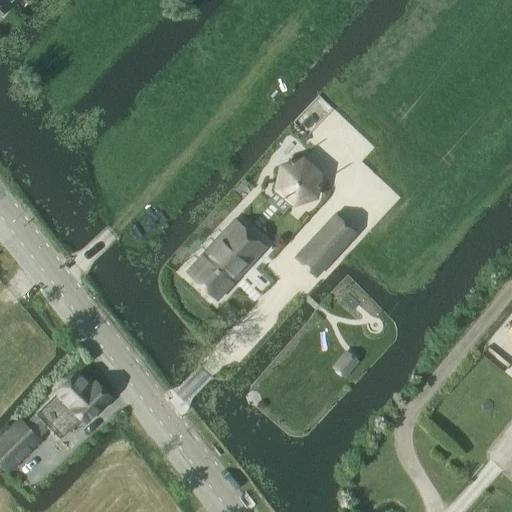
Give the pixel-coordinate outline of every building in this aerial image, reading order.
[(0,0),(0,12),(11,0),(0,0)] [(319,174),(302,159),(280,166),(276,189),(293,204),(315,197),(319,174)] [(314,277),(355,233),(334,214),(293,258),(314,277)] [(215,300),(264,247),(235,219),(186,272),(215,300)] [(357,363),(345,353),(333,368),(345,378),(357,363)] [(95,383),(90,388),(76,374),(35,414),(50,429),(72,407),(85,420),(108,397),(95,383)] [(40,440),(20,419),(0,438),(0,465),(7,473),(40,440)]
